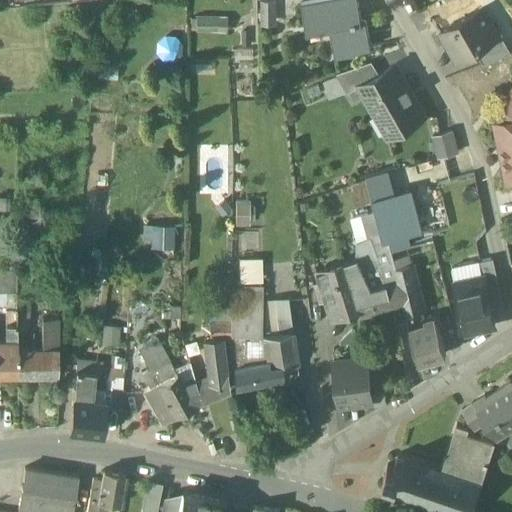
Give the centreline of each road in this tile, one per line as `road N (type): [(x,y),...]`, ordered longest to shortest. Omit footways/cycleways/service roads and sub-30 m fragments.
road 1 (residential): [(392,0),(478,145),(511,291)]
road 2 (secondary): [(0,453),(97,453),(306,493)]
road 3 (residential): [(306,493),(327,452),(511,336)]
